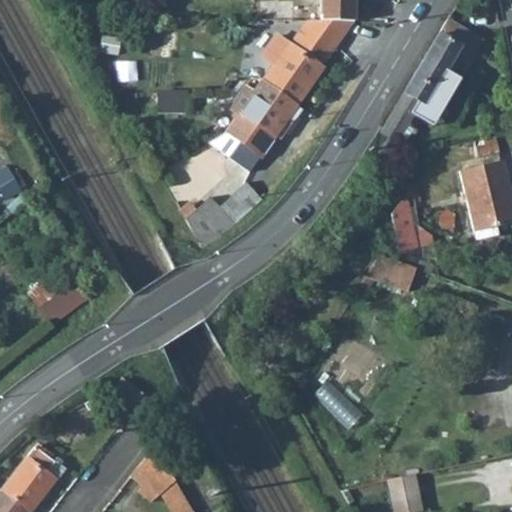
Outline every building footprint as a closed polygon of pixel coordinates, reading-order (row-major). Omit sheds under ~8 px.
[(320,0),(320,21),(353,22),(353,0),(320,0)] [(261,1),(260,21),(293,21),(293,1),(261,1)] [(105,7),(67,5),(76,20),(103,22),(105,7)] [(107,9),(107,19),(120,19),(120,9),(107,9)] [(380,132),(389,137),(375,159),(387,167),(402,144),(397,141),(413,115),(414,113),(410,111),(418,100),(439,114),(482,40),(447,19),(380,132)] [(353,22),(320,21),(305,21),(289,46),(275,36),(260,56),(273,65),(262,81),(296,104),(321,68),(321,67),(353,22)] [(286,118),(296,104),(262,81),(253,94),(244,87),(228,107),(238,114),(224,133),(207,143),(249,171),(274,135),(280,139),(292,122),(286,118)] [(156,104),(175,105),(175,92),(157,91),(156,104)] [(439,114),(418,100),(410,111),(414,113),(413,115),(432,126),(439,114)] [(499,152),(495,137),(482,140),(483,145),(475,148),(478,157),(499,152)] [(363,175),(377,184),(387,167),(375,159),(363,175)] [(458,172),(472,232),(494,227),(511,222),(511,209),(501,162),(458,172)] [(0,172),(0,192),(12,214),(32,198),(13,165),(0,172)] [(233,224),(261,199),(245,182),(219,207),(210,197),(185,219),(201,249),(233,224)] [(414,249),(404,197),(390,214),(398,253),(414,249)] [(438,225),(443,229),(450,229),(453,228),(453,214),(451,212),(443,213),(441,213),(438,216),(438,225)] [(472,232),(474,241),(496,236),(494,227),(472,232)] [(407,291),(415,269),(377,255),(365,276),(373,279),(407,291)] [(359,302),(373,279),(365,276),(352,297),(359,302)] [(27,293),(38,307),(54,296),(42,281),(27,293)] [(38,309),(50,325),(86,299),(74,283),(38,309)] [(125,415),(142,394),(122,378),(112,389),(120,395),(112,405),(125,415)] [(175,446),(183,461),(194,455),(185,440),(175,446)] [(31,511),(64,469),(35,446),(2,490),(30,511),(31,511)] [(164,463),(155,446),(131,475),(143,485),(164,463)] [(191,511),(164,463),(143,485),(138,491),(151,502),(158,492),(169,511),(191,511)] [(417,511),(421,511),(413,475),(386,480),(393,511),(417,511)] [(0,511),(29,511),(30,511),(2,490),(0,492),(0,511)]
